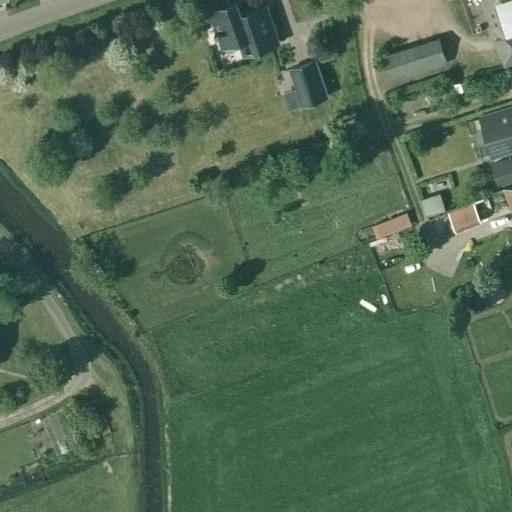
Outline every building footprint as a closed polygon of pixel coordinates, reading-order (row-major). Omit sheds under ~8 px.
[(240,53),(276,40),(264,4),(246,10),(243,1),(244,0),(230,0),(207,8),(214,28),(211,29),(212,34),(215,33),(219,45),(236,39),(240,53)] [(511,0),(481,0),(503,65),(511,61),(511,0)] [(444,64),(437,38),(379,53),(386,78),(444,64)] [(328,94),(315,57),(288,66),(300,104),(328,94)] [(511,105),(480,116),(492,155),(511,148),(511,105)] [(511,179),(511,154),(491,161),(498,184),(511,179)] [(425,181),(428,193),(445,188),(441,176),(425,181)] [(511,184),(502,188),(509,208),(511,207),(511,184)] [(473,201),(449,211),(454,226),(479,217),(473,201)] [(372,238),(384,234),(386,240),(375,243),(378,253),(389,249),(390,252),(412,245),(402,213),(368,223),(372,238)]
